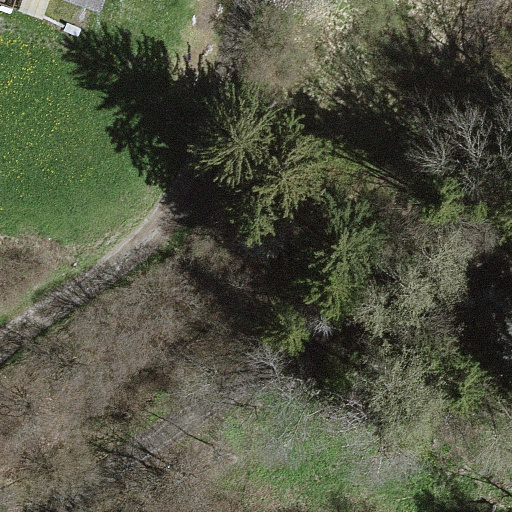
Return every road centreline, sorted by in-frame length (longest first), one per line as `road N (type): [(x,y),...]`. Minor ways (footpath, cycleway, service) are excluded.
road 1 (track): [(16,511),(336,316),(511,284)]
road 2 (track): [(243,0),(189,187),(137,247),(0,349)]
